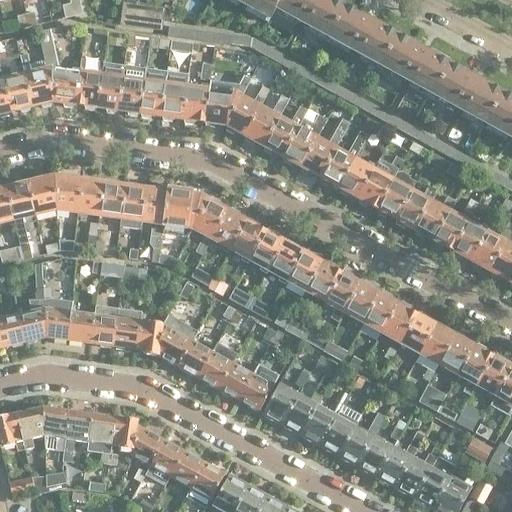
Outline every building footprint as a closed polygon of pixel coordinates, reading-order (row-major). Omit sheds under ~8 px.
[(82,15),(78,0),(69,0),(70,4),(73,17),(77,16),(82,15)] [(278,0),(224,0),(236,7),(238,4),(246,8),(244,11),(267,24),(269,21),(273,14),(280,1),(279,0),(278,0)] [(344,5),(334,0),(278,0),(279,0),(280,1),(273,14),(295,25),(296,22),(305,26),(303,30),(324,41),(344,5)] [(73,17),(70,4),(62,6),(65,19),(73,17)] [(163,9),(123,4),(120,25),(161,31),(163,9)] [(396,34),(344,5),(324,41),(347,54),(349,51),(357,55),(355,58),(377,70),(396,34)] [(29,27),(38,24),(35,12),(26,14),(29,27)] [(20,29),(29,27),(26,14),(17,16),(20,29)] [(266,27),(273,30),(279,20),(272,16),(266,27)] [(177,38),(179,28),(168,27),(167,37),(177,38)] [(188,39),(189,30),(179,28),(177,38),(188,39)] [(37,33),(45,68),(53,102),(63,103),(64,107),(72,108),(73,105),(76,105),(81,71),(80,70),(57,67),(48,30),(37,33)] [(198,41),(199,31),(189,30),(188,39),(198,41)] [(208,42),(209,33),(199,31),(198,41),(208,42)] [(218,44),(220,34),(209,33),(208,42),(218,44)] [(107,34),(105,46),(114,47),(116,35),(107,34)] [(228,45),(230,36),(220,34),(218,44),(228,45)] [(396,34),(377,70),(376,70),(400,83),(402,80),(409,84),(408,87),(430,99),(450,63),(396,34)] [(239,47),(240,37),(230,36),(228,45),(239,47)] [(249,48),(253,39),(240,37),(239,47),(249,48)] [(266,46),(253,39),(249,48),(261,55),(266,46)] [(193,44),(171,42),(170,51),(191,54),(193,44)] [(275,62),(280,53),(266,46),(261,55),(275,62)] [(288,70),(293,61),(280,53),(275,62),(288,70)] [(81,71),(76,105),(84,106),(85,110),(93,111),(96,108),(97,108),(101,73),(88,72),(90,55),(82,54),(80,70),(81,71)] [(23,73),(24,73),(32,107),(41,105),(43,107),(51,105),(52,102),(53,102),(45,68),(32,71),(28,55),(19,56),(23,73)] [(101,73),(97,108),(106,109),(107,113),(115,114),(117,111),(118,111),(123,76),(109,74),(111,58),(104,57),(101,73)] [(0,68),(2,78),(3,78),(12,112),(20,110),(22,112),(30,110),(31,108),(32,107),(24,73),(23,73),(10,76),(6,59),(0,61),(0,68)] [(125,60),(124,70),(132,71),(133,61),(125,60)] [(301,77),(306,68),(293,61),(288,70),(301,77)] [(502,92),(450,63),(430,99),(452,112),(454,109),(462,113),(460,116),(482,128),(502,92)] [(160,64),(159,74),(167,75),(168,65),(160,64)] [(198,64),(197,79),(205,80),(207,65),(198,64)] [(314,84),(319,75),(306,68),(301,77),(314,84)] [(123,73),(123,76),(118,111),(127,112),(128,115),(136,117),(138,114),(140,114),(144,79),(131,77),(131,75),(123,73)] [(166,82),(161,117),(162,117),(163,120),(171,121),(173,119),(181,120),(187,85),(188,74),(180,73),(179,84),(166,82)] [(327,91),(332,82),(319,75),(314,84),(327,91)] [(230,97),(208,94),(204,123),(205,123),(206,126),(214,127),(216,125),(225,126),(226,126),(243,96),(242,96),(250,80),(243,76),(235,91),(234,91),(230,97)] [(0,116),(0,117),(9,115),(10,113),(12,112),(3,78),(2,78),(0,78),(0,116)] [(144,79),(140,114),(141,114),(142,117),(150,118),(152,116),(161,117),(166,82),(166,80),(157,78),(157,81),(144,79)] [(340,99),(345,90),(332,82),(327,91),(340,99)] [(187,85),(181,120),(183,120),(184,123),(192,124),(194,122),(204,123),(208,94),(209,88),(187,85)] [(243,96),(226,126),(226,127),(226,130),(233,133),(236,132),(245,137),(262,106),(261,106),(269,91),(261,86),(253,102),(243,96)] [(353,106),(358,97),(345,90),(340,99),(353,106)] [(511,97),(502,92),(482,128),(505,141),(506,137),(511,140),(511,97)] [(281,97),(276,107),(283,111),(288,101),(281,97)] [(367,113),(371,104),(358,97),(353,106),(367,113)] [(380,120),(385,111),(371,104),(367,113),(380,120)] [(262,106),(245,137),(249,139),(249,142),(253,144),(255,142),(263,147),(281,117),(280,116),(281,114),(274,110),(273,112),(262,106)] [(302,120),(303,119),(307,111),(300,107),(295,116),(302,120)] [(393,128),(398,119),(385,111),(380,120),(393,128)] [(301,169),(318,137),(327,120),(318,115),(313,123),(303,119),(302,120),(300,124),(299,127),(300,127),(282,158),(283,159),(283,162),(290,167),(293,164),(301,169)] [(281,117),(263,147),(264,147),(264,150),(272,155),(274,154),(282,158),(300,127),(299,127),(300,124),(293,120),(292,123),(281,117)] [(320,179),(337,148),(349,123),(341,119),(329,143),(318,137),(301,169),(302,169),(302,173),(309,177),(312,175),(320,179)] [(406,135),(411,126),(398,119),(393,128),(406,135)] [(384,127),(376,122),(370,133),(378,137),(384,127)] [(419,142),(424,133),(411,126),(406,135),(419,142)] [(337,148),(320,179),(321,180),(321,183),(328,187),(331,185),(339,190),(356,158),(355,158),(367,136),(360,132),(349,154),(337,148)] [(432,149),(437,140),(424,133),(419,142),(432,149)] [(445,157),(450,148),(437,140),(432,149),(445,157)] [(423,148),(414,143),(410,150),(419,155),(423,148)] [(458,164),(463,155),(450,148),(445,157),(458,164)] [(448,173),(452,164),(433,154),(429,162),(448,173)] [(472,171),(477,162),(463,155),(458,164),(472,171)] [(375,169),(358,200),(359,201),(358,204),(366,208),(369,206),(377,211),(394,179),(393,178),(401,163),(402,161),(395,157),(394,159),(391,165),(380,160),(375,169)] [(356,158),(339,190),(340,190),(340,194),(347,198),(350,196),(358,200),(375,169),(377,166),(368,161),(367,164),(356,158)] [(485,178),(490,169),(477,162),(472,171),(485,178)] [(452,164),(448,173),(447,173),(466,184),(471,175),(452,164)] [(498,186),(503,177),(490,169),(485,178),(498,186)] [(394,179),(377,211),(377,215),(385,219),(388,216),(396,221),(413,190),(417,182),(413,180),(412,177),(405,173),(403,174),(398,172),(394,179)] [(77,216),(82,180),(73,178),(72,176),(64,174),(62,177),(54,176),(56,213),(77,216)] [(36,180),(27,182),(35,217),(56,213),(54,176),(47,178),(45,175),(37,177),(36,180)] [(99,219),(104,182),(95,181),(94,178),(86,177),(84,180),(82,180),(77,216),(99,219)] [(511,193),(511,191),(511,181),(503,177),(498,186),(511,193)] [(120,221),(125,185),(116,184),(115,181),(108,180),(106,182),(104,182),(99,219),(120,221)] [(15,185),(7,187),(15,222),(20,244),(29,242),(24,220),(35,217),(27,182),(26,183),(24,181),(16,182),(15,185)] [(120,221),(119,229),(140,231),(146,188),(138,187),(137,184),(129,183),(127,185),(125,185),(120,221)] [(0,225),(15,222),(7,187),(4,187),(3,185),(0,185),(0,225)] [(146,188),(141,224),(150,226),(147,246),(151,250),(161,251),(164,227),(169,190),(159,189),(158,187),(150,185),(148,188),(146,188)] [(413,190),(396,221),(397,221),(396,225),(404,229),(407,227),(415,232),(432,200),(431,200),(436,191),(427,186),(423,195),(413,190)] [(169,188),(169,190),(164,227),(163,235),(186,238),(187,230),(191,231),(193,232),(210,200),(201,195),(201,192),(181,190),(181,188),(171,187),(171,188),(169,188)] [(432,200),(415,232),(415,235),(423,239),(426,237),(434,242),(451,210),(450,210),(454,201),(446,197),(442,206),(432,200)] [(210,200),(193,232),(203,237),(195,252),(202,256),(210,241),(211,242),(230,210),(220,205),(220,202),(213,198),(211,200),(210,200)] [(465,210),(473,215),(480,203),(471,199),(465,210)] [(230,210),(211,242),(222,248),(219,253),(218,253),(212,265),(219,269),(229,252),(231,253),(249,221),(239,216),(239,212),(233,209),(230,211),(230,210)] [(484,221),(492,225),(498,214),(490,209),(484,221)] [(451,210),(434,242),(435,242),(434,246),(442,250),(445,248),(452,252),(470,221),(471,218),(463,214),(462,217),(451,210)] [(489,231),(471,263),(472,263),(472,267),(479,271),(482,269),(490,273),(507,242),(507,241),(511,231),(511,215),(500,237),(489,231)] [(249,221),(231,253),(250,263),(268,231),(258,226),(258,223),(251,219),(249,221)] [(75,237),(77,221),(70,220),(68,236),(75,237)] [(470,221),(452,252),(453,253),(453,256),(460,260),(463,258),(471,263),(489,231),(490,229),(483,224),(481,227),(470,221)] [(95,246),(96,240),(98,224),(90,223),(87,245),(95,246)] [(268,231),(250,263),(269,273),(286,243),(276,238),(277,234),(270,230),(268,231)] [(96,240),(95,246),(94,253),(101,254),(103,241),(96,240)] [(59,241),(60,252),(73,253),(74,242),(59,241)] [(286,243),(269,273),(287,284),(304,253),(296,249),(297,245),(289,241),(287,243),(286,243)] [(511,244),(507,242),(490,273),(491,274),(491,277),(498,281),(501,279),(510,284),(511,280),(511,244)] [(21,245),(25,259),(32,257),(28,243),(21,245)] [(42,247),(43,255),(58,251),(57,244),(42,247)] [(0,249),(0,255),(2,265),(24,259),(21,245),(0,249)] [(129,258),(137,259),(138,249),(131,248),(129,258)] [(304,253),(287,284),(306,294),(323,264),(315,259),(315,255),(308,252),(305,254),(304,253)] [(161,254),(159,262),(171,264),(174,256),(161,254)] [(179,258),(174,256),(171,264),(175,266),(179,258)] [(323,264),(306,294),(325,305),(342,274),(334,270),(334,266),(327,262),(324,264),(323,264)] [(101,264),(93,263),(91,274),(99,275),(101,264)] [(109,265),(101,264),(99,275),(108,277),(109,265)] [(136,280),(138,269),(125,267),(124,278),(136,280)] [(147,270),(138,269),(136,280),(145,281),(147,270)] [(197,269),(192,278),(209,288),(214,279),(197,269)] [(155,271),(147,270),(145,281),(153,282),(155,271)] [(342,274),(325,305),(344,315),(361,284),(353,280),(353,277),(346,272),(343,274),(342,274)] [(223,296),(229,285),(215,277),(214,279),(209,288),(223,296)] [(361,284),(344,315),(363,325),(380,295),(371,290),(372,287),(365,283),(362,285),(361,284)] [(193,288),(185,284),(180,293),(188,297),(193,288)] [(35,289),(36,301),(43,300),(43,301),(45,301),(44,288),(35,289)] [(238,303),(242,296),(234,291),(229,298),(238,303)] [(380,295),(363,325),(382,336),(399,305),(390,301),(391,297),(383,293),(381,295),(380,295)] [(256,297),(249,309),(267,319),(274,307),(256,297)] [(31,312),(18,315),(25,343),(27,343),(27,345),(37,343),(36,341),(46,339),(44,309),(43,301),(43,300),(36,301),(28,301),(31,312)] [(43,301),(44,309),(46,339),(55,340),(55,341),(65,343),(65,341),(68,341),(71,312),(72,302),(51,301),(45,301),(43,301)] [(399,305),(382,336),(400,346),(417,316),(409,311),(410,308),(402,304),(400,306),(399,305)] [(94,315),(91,345),(101,346),(101,348),(110,349),(111,347),(113,348),(118,308),(96,305),(94,315)] [(118,308),(113,348),(116,348),(116,350),(125,351),(125,349),(136,351),(140,321),(141,311),(118,308)] [(235,313),(229,309),(223,320),(230,323),(235,313)] [(71,312),(68,341),(70,342),(70,344),(79,345),(80,343),(91,345),(94,315),(71,312)] [(242,317),(235,313),(230,323),(236,327),(242,317)] [(164,325),(159,357),(168,361),(167,363),(175,368),(176,366),(179,367),(194,341),(199,331),(170,314),(164,325)] [(276,325),(287,330),(290,324),(292,320),(282,314),(276,325)] [(417,316),(400,346),(419,356),(436,326),(428,322),(429,318),(421,314),(418,316),(417,316)] [(18,315),(0,318),(0,340),(2,348),(12,346),(13,348),(22,346),(22,344),(25,343),(18,315)] [(140,321),(136,351),(143,352),(143,355),(159,357),(164,325),(146,322),(140,321)] [(286,332),(305,342),(309,334),(290,324),(287,330),(286,332)] [(436,326),(419,356),(438,367),(455,336),(447,332),(448,328),(440,324),(437,327),(436,326)] [(272,344),(278,334),(271,330),(265,340),(272,344)] [(285,338),(278,334),(272,344),(280,348),(285,338)] [(309,334),(305,342),(324,352),(328,345),(309,334)] [(455,336),(438,367),(457,377),(474,347),(466,342),(466,339),(459,335),(456,337),(455,336)] [(194,341),(179,367),(181,369),(180,370),(188,375),(189,373),(199,379),(214,353),(194,341)] [(328,345),(324,352),(343,362),(349,352),(330,341),(328,345)] [(393,360),(399,349),(392,345),(386,356),(393,360)] [(474,347),(457,377),(468,383),(464,391),(471,395),(476,388),(493,357),(485,353),(486,349),(478,345),(475,348),(474,347)] [(214,353),(199,379),(208,384),(207,385),(216,390),(217,389),(219,390),(234,364),(214,353)] [(493,357),(476,388),(495,398),(511,368),(511,367),(504,363),(505,360),(497,356),(494,358),(493,357)] [(334,364),(321,357),(315,368),(328,375),(334,364)] [(351,357),(347,365),(358,371),(362,363),(351,357)] [(234,364),(219,390),(221,391),(220,393),(229,398),(230,396),(240,401),(255,375),(234,364)] [(430,381),(436,370),(429,366),(423,377),(430,381)] [(511,368),(495,398),(490,408),(510,419),(511,415),(511,368)] [(262,414),(263,414),(266,416),(266,418),(272,421),(274,421),(282,425),(299,395),(309,377),(301,373),(292,390),(279,384),(262,414)] [(255,375),(240,401),(248,406),(247,408),(256,412),(257,411),(260,412),(262,407),(274,386),(255,375)] [(403,384),(391,377),(387,384),(400,391),(403,384)] [(359,392),(364,382),(357,379),(352,388),(359,392)] [(299,395),(282,425),(284,426),(285,429),(291,432),(293,432),(301,436),(318,405),(327,389),(326,389),(319,384),(309,400),(299,395)] [(318,405),(301,436),(303,437),(304,439),(310,443),(312,442),(321,447),(343,405),(346,401),(336,395),(328,410),(318,405)] [(418,403),(438,414),(442,406),(422,395),(418,403)] [(343,405),(321,447),(322,447),(323,450),(329,453),(331,453),(340,457),(356,426),(362,416),(343,405)] [(460,416),(456,424),(471,433),(482,414),(466,405),(460,416)] [(438,414),(456,424),(460,416),(442,406),(438,414)] [(49,410),(43,409),(45,437),(45,447),(65,450),(70,413),(59,411),(59,409),(49,408),(49,410)] [(28,413),(18,415),(26,450),(35,448),(34,440),(45,437),(43,409),(38,410),(37,409),(27,411),(28,413)] [(80,414),(70,413),(65,450),(63,462),(71,463),(74,441),(89,443),(93,416),(90,415),(90,414),(80,412),(80,414)] [(93,416),(89,443),(88,453),(102,455),(101,465),(109,466),(111,455),(112,446),(116,419),(104,418),(105,416),(96,414),(96,416),(93,416)] [(358,467),(375,436),(385,418),(379,414),(368,433),(356,426),(340,457),(341,458),(342,460),(347,463),(350,463),(358,467)] [(10,415),(0,417),(0,444),(1,449),(16,445),(18,452),(26,450),(18,415),(10,417),(10,415)] [(116,419),(112,446),(117,447),(117,448),(132,450),(142,429),(138,427),(138,420),(122,418),(122,420),(116,419)] [(480,425),(474,433),(487,440),(492,431),(480,425)] [(390,437),(397,440),(402,432),(395,428),(390,437)] [(142,429),(132,450),(131,458),(149,468),(164,441),(155,436),(156,435),(146,430),(146,431),(142,429)] [(462,434),(454,429),(449,438),(457,442),(462,434)] [(394,447),(377,478),(378,478),(379,481),(386,485),(388,484),(396,488),(413,457),(424,437),(416,433),(405,453),(394,447)] [(375,436),(358,467),(360,468),(361,471),(366,474),(369,473),(377,478),(394,447),(375,436)] [(483,465),(491,450),(473,440),(464,455),(483,465)] [(164,441),(149,468),(168,478),(183,452),(182,451),(182,450),(174,445),(173,447),(164,441)] [(500,442),(490,461),(497,465),(508,447),(504,444),(500,442)] [(433,448),(429,455),(436,459),(440,452),(433,448)] [(183,452),(168,478),(189,490),(204,464),(195,459),(196,457),(187,452),(186,454),(183,452)] [(119,456),(111,455),(109,466),(117,467),(119,456)] [(413,457),(396,488),(398,489),(399,492),(404,495),(407,494),(415,499),(432,468),(436,459),(429,455),(428,455),(423,463),(413,457)] [(457,468),(438,457),(432,468),(415,499),(416,500),(417,502),(423,505),(426,505),(434,509),(452,476),(457,468)] [(485,468),(486,469),(500,477),(505,469),(497,465),(490,461),(485,468)] [(205,510),(224,475),(222,474),(223,472),(215,467),(213,469),(204,464),(189,490),(184,498),(205,510)] [(140,483),(145,473),(139,470),(133,479),(140,483)] [(45,478),(46,487),(46,488),(65,484),(63,473),(45,476),(45,478)] [(458,511),(472,487),(471,487),(474,481),(466,477),(463,483),(452,476),(434,509),(435,510),(435,511),(458,511)] [(211,507),(212,507),(220,511),(234,511),(247,488),(239,484),(239,481),(232,477),(230,478),(228,477),(211,507)] [(16,481),(8,483),(11,495),(34,490),(32,479),(31,478),(16,481)] [(37,478),(32,479),(34,490),(46,487),(45,478),(37,478)] [(495,486),(480,478),(470,496),(484,504),(495,486)] [(89,483),(88,491),(104,494),(105,485),(89,483)] [(247,488),(234,511),(258,511),(266,499),(258,494),(258,491),(251,488),(249,489),(247,488)] [(80,494),(72,493),(71,502),(79,503),(80,494)] [(89,496),(80,494),(79,503),(88,504),(89,496)] [(511,509),(511,498),(504,494),(499,502),(511,509)] [(266,499),(258,511),(283,511),(285,510),(277,505),(277,502),(270,498),(267,499),(266,499)] [(136,507),(145,511),(147,511),(152,505),(141,499),(136,507)] [(477,511),(481,504),(473,499),(466,503),(461,511),(477,511)]
